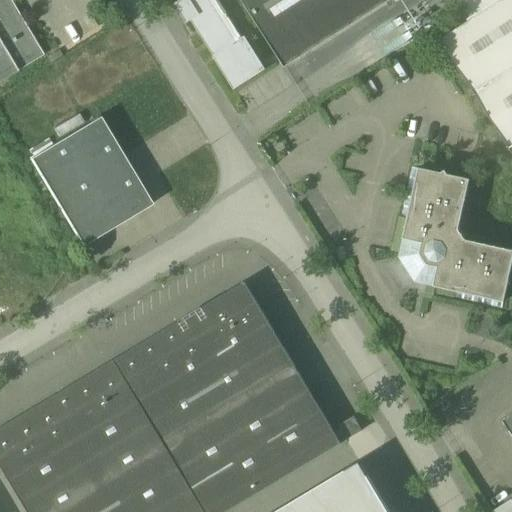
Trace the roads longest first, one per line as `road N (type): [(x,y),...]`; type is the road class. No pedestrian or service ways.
road 1 (residential): [(455,511),(267,205)]
road 2 (residential): [(267,205),(0,360)]
road 3 (residential): [(267,205),(138,0)]
